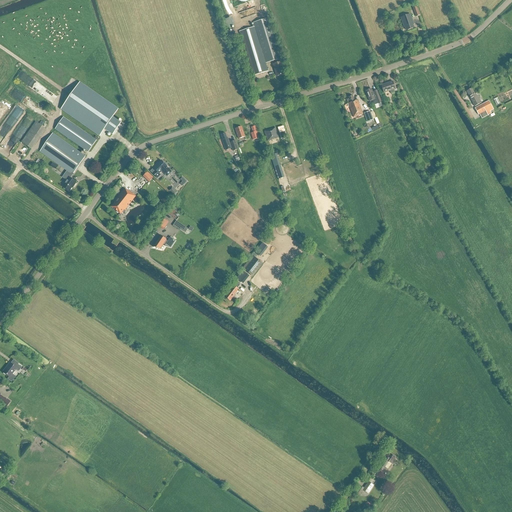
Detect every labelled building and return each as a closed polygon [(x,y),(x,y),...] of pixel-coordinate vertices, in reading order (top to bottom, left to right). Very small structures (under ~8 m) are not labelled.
[(255,0),(235,5),(237,12),(256,7),(255,0)] [(414,28),(412,25),(413,24),(410,15),(401,18),(404,27),(405,27),(407,31),(414,28)] [(226,29),(235,25),(232,17),(223,21),(226,29)] [(280,62),(279,59),(280,59),(268,19),(253,23),(254,27),(240,32),(253,76),(268,72),(265,63),(274,61),(275,64),(273,65),(277,76),(285,74),(281,62),(280,62)] [(395,92),(394,90),(395,89),(394,87),(392,82),(381,86),(384,93),(390,91),(391,94),(395,92)] [(80,83),(62,109),(100,136),(106,129),(114,134),(121,123),(113,118),(118,110),(80,83)] [(372,93),(371,89),(366,91),(370,102),(373,100),(375,106),(381,103),(376,91),(374,92),(372,93)] [(475,107),(481,103),(476,93),(474,94),(472,89),(467,92),(475,107)] [(355,101),(353,96),(349,97),(349,99),(347,100),(348,103),(345,104),(345,106),(347,105),(347,106),(349,106),(354,118),(363,114),(358,100),(355,101)] [(0,120),(0,121),(12,102),(7,99),(0,110),(0,120)] [(488,115),(486,113),(494,109),(489,101),(475,108),(478,115),(480,114),(482,118),(488,115)] [(367,122),(373,120),(370,112),(364,114),(367,122)] [(27,114),(20,125),(27,130),(34,118),(27,114)] [(88,152),(96,141),(94,139),(64,117),(55,129),(88,152)] [(30,148),(44,127),(36,121),(21,142),(30,148)] [(281,139),(287,137),(283,126),(278,128),(281,139)] [(243,134),(241,127),(236,129),(237,134),(238,139),(245,137),(244,134),(243,134)] [(267,141),(278,138),(275,127),(268,130),(264,131),(267,141)] [(70,178),(85,157),(53,133),(40,151),(70,173),(70,174),(67,171),(62,177),(67,180),(62,186),(69,191),(73,186),(76,182),(70,178)] [(227,138),(225,134),(221,135),(223,139),(222,139),(226,151),(231,149),(228,137),(227,138)] [(172,172),(162,161),(157,165),(156,165),(153,168),(155,170),(152,173),(157,178),(160,175),(162,172),(167,177),(172,172)] [(278,180),(284,178),(280,166),(275,168),(278,180)] [(149,182),(153,178),(148,172),(143,176),(149,182)] [(174,196),(178,192),(173,188),(170,191),(174,196)] [(128,191),(125,189),(114,202),(115,203),(111,207),(120,214),(124,210),(125,210),(136,196),(128,191)] [(177,221),(173,226),(180,231),(181,229),(185,232),(188,229),(177,221)] [(161,236),(155,245),(161,248),(161,249),(163,245),(165,245),(165,246),(171,248),(176,240),(171,237),(168,241),(166,241),(167,240),(161,236)] [(261,257),(268,248),(262,243),(255,253),(261,257)] [(253,276),(263,264),(256,258),(254,257),(244,270),(253,276)] [(243,284),(246,280),(239,275),(236,279),(243,284)] [(240,285),(235,281),(233,285),(232,285),(228,290),(228,291),(226,294),(227,294),(225,297),(230,301),(239,289),(237,288),(240,285)] [(14,366),(9,363),(2,372),(9,378),(16,370),(18,372),(21,367),(16,364),(14,366)] [(392,464),(395,461),(394,460),(396,458),(388,452),(377,469),(382,472),(385,468),(384,467),(388,461),(392,464)] [(364,488),(363,490),(363,491),(368,494),(374,485),(369,481),(364,488)] [(352,499),(357,502),(357,501),(361,503),(367,494),(360,489),(357,494),(356,494),(352,499)]
